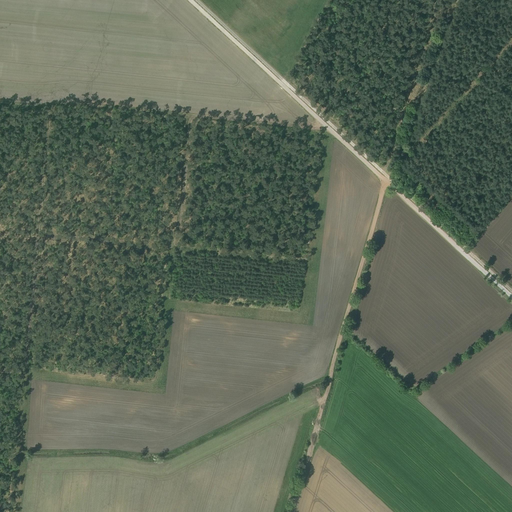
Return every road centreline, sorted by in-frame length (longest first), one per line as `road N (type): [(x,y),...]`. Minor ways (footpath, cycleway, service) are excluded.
road 1 (track): [(291,511),(385,180)]
road 2 (track): [(189,0),(385,180)]
road 3 (track): [(395,166),(455,0)]
road 4 (track): [(385,180),(511,295)]
road 5 (track): [(511,41),(395,166)]
